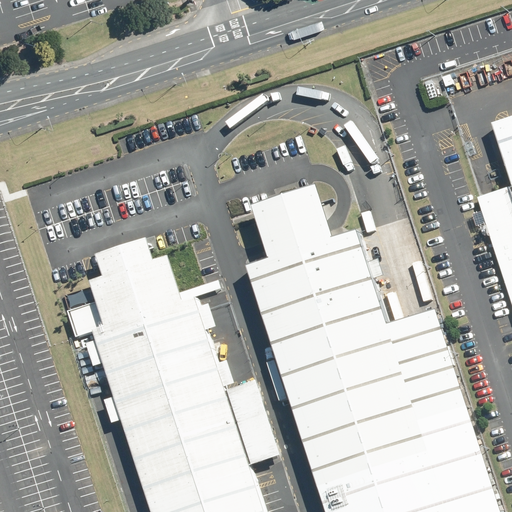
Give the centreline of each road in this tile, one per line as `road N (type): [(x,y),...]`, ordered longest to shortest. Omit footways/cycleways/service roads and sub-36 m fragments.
road 1 (primary): [(136,70),(0,118)]
road 2 (primary): [(0,97),(136,70)]
road 3 (primary): [(239,37),(354,0)]
